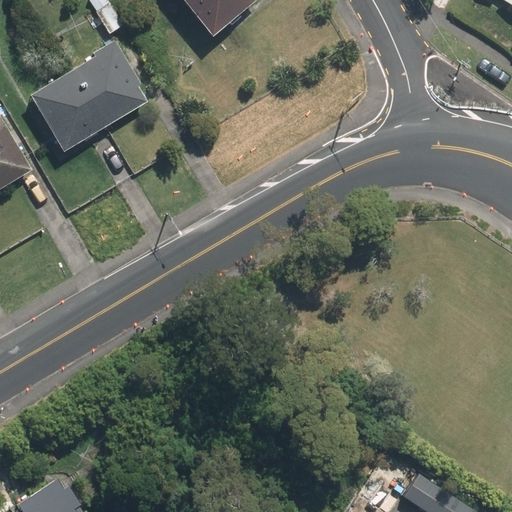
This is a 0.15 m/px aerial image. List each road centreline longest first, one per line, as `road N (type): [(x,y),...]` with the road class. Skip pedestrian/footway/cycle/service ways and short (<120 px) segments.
road 1 (secondary): [(408,147),(346,169),(0,371)]
road 2 (residential): [(408,147),(402,62),(376,0)]
